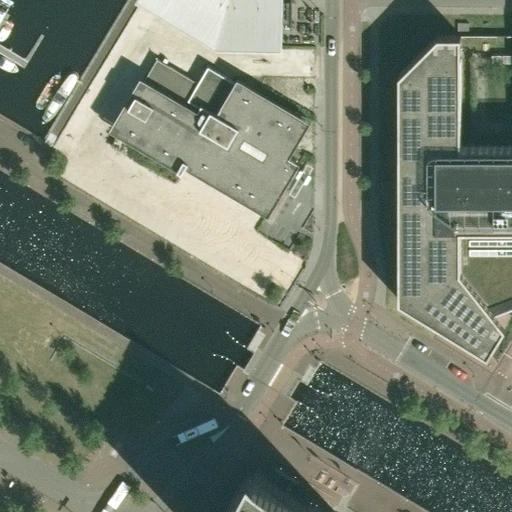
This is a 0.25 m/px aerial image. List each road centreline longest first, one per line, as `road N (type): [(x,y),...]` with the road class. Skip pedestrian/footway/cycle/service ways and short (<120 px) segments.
road 1 (unclassified): [(331,0),(325,266)]
road 2 (unclassified): [(355,322),(511,417)]
road 3 (residential): [(243,407),(160,451),(111,511)]
road 4 (residential): [(157,511),(243,407)]
